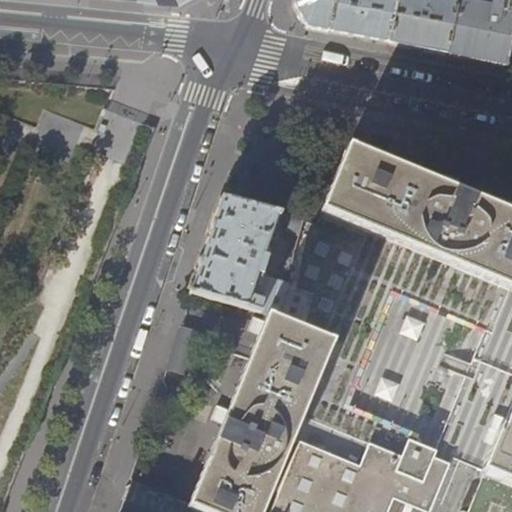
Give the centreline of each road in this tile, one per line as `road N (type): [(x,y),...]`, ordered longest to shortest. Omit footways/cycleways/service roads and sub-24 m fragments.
road 1 (tertiary): [(235,51),(208,96),(69,511)]
road 2 (tertiary): [(235,51),(511,108)]
road 3 (tertiary): [(0,19),(175,36),(235,51)]
